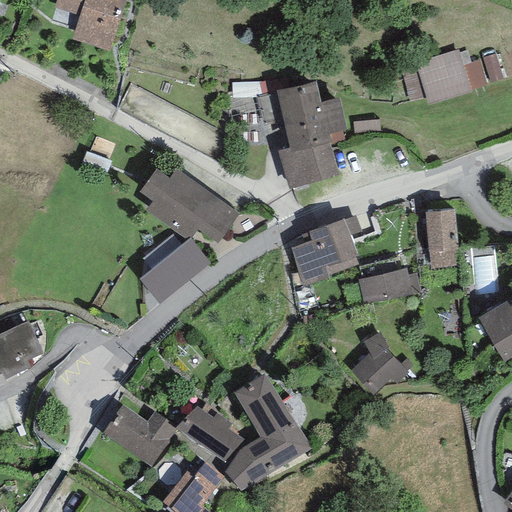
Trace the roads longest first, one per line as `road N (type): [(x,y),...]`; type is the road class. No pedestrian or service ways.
road 1 (residential): [(294,223),(214,272),(132,342),(86,400),(70,452),(27,511)]
road 2 (residential): [(294,223),(278,200),(0,60)]
road 3 (residential): [(465,167),(294,223)]
road 4 (residential): [(511,393),(492,414),(486,441),(496,511)]
